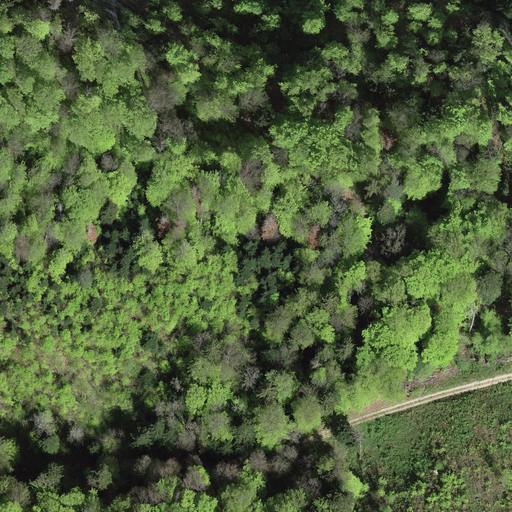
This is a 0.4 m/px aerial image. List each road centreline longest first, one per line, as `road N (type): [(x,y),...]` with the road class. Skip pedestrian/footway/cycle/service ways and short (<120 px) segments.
road 1 (track): [(511,375),(386,409),(251,464),(54,470),(0,481)]
road 2 (track): [(127,0),(248,119),(346,197),(365,247),(384,270),(511,322)]
